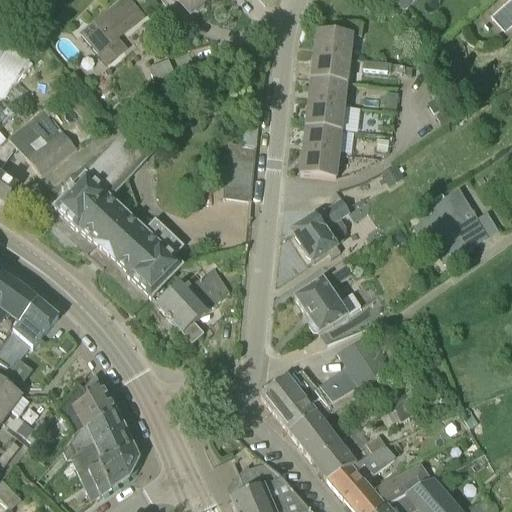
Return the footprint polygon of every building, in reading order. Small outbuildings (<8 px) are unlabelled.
[(107,68),(125,53),(116,43),(144,19),(128,0),(122,0),(80,36),(107,68)] [(204,6),(208,2),(205,0),(173,0),(190,18),(193,16),(198,16),(203,10),(204,6)] [(392,0),(405,14),(416,4),(420,0),(392,0)] [(41,38),(53,26),(43,16),(31,28),(41,38)] [(313,58),(350,62),(352,39),(361,40),(363,26),(333,22),(332,35),(316,34),(313,58)] [(0,102),(2,104),(24,74),(30,80),(37,73),(31,66),(31,65),(29,63),(29,62),(8,49),(16,36),(4,30),(5,29),(0,25),(0,102)] [(347,86),(350,62),(313,58),(310,82),(347,86)] [(405,76),(405,70),(405,68),(364,63),(363,71),(405,76)] [(344,110),(347,86),(310,82),(308,106),(344,110)] [(396,115),(398,96),(387,95),(384,114),(396,115)] [(257,153),(262,110),(263,100),(249,98),(243,150),(228,148),(222,201),(251,204),(257,153)] [(439,100),(428,106),(434,117),(445,111),(439,100)] [(0,131),(15,118),(2,104),(0,105),(0,131)] [(209,110),(213,120),(223,116),(218,106),(209,110)] [(341,134),(344,110),(308,106),(305,130),(341,134)] [(0,205),(5,209),(18,189),(0,176),(0,174),(15,150),(41,180),(77,152),(44,110),(8,141),(8,142),(4,145),(0,149),(0,205)] [(443,130),(453,123),(446,114),(436,120),(443,130)] [(338,159),(341,134),(305,130),(302,154),(338,159)] [(144,234),(129,220),(111,203),(153,157),(133,131),(123,138),(81,184),(54,213),(95,251),(87,260),(102,274),(110,265),(151,303),(183,268),(174,260),(184,249),(155,223),(144,234)] [(386,155),(387,142),(377,141),(375,154),(386,155)] [(510,171),(511,168),(511,153),(503,160),(510,171)] [(336,183),(338,159),(302,154),(299,179),(336,183)] [(389,191),(403,181),(395,169),(381,179),(389,191)] [(467,231),(448,202),(434,211),(438,218),(416,232),(422,243),(428,240),(444,266),(485,241),(476,225),(467,231)] [(346,229),(342,223),(350,217),(342,204),(292,236),(313,267),(333,254),(338,250),(336,247),(344,242),(346,229)] [(406,242),(398,231),(387,238),(395,250),(406,242)] [(359,291),(352,279),(345,268),(294,302),(326,350),(391,319),(369,284),(359,291)] [(228,295),(212,272),(191,291),(183,282),(155,308),(191,347),(203,337),(193,325),(228,295)] [(0,353),(2,351),(38,304),(26,294),(5,279),(0,285),(0,353)] [(2,351),(0,353),(0,369),(7,375),(8,374),(10,375),(18,364),(20,365),(30,351),(32,352),(57,323),(58,321),(38,304),(2,351)] [(67,356),(74,347),(66,340),(59,349),(67,356)] [(357,391),(390,374),(378,355),(370,340),(337,357),(346,374),(357,391)] [(326,411),(332,407),(319,392),(316,394),(311,387),(307,390),(296,376),(288,381),(287,379),(261,399),(289,436),(315,414),(311,410),(320,403),(326,411)] [(82,436),(116,415),(96,378),(92,380),(83,393),(78,389),(57,417),(66,425),(75,442),(56,464),(61,459),(64,455),(72,446),(82,436)] [(0,405),(11,414),(22,399),(0,382),(0,405)] [(401,426),(415,417),(426,412),(416,390),(405,397),(390,404),(401,426)] [(339,446),(338,444),(322,423),(362,398),(358,392),(349,397),(336,405),(332,407),(326,411),(320,403),(311,410),(315,414),(289,436),(312,466),(339,446)] [(0,428),(11,414),(0,405),(0,428)] [(61,459),(56,464),(65,474),(74,468),(91,505),(130,479),(137,461),(116,415),(82,436),(72,446),(64,455),(61,459)] [(34,432),(41,437),(48,427),(42,422),(34,432)] [(33,447),(41,437),(34,432),(26,442),(33,447)] [(326,484),(385,450),(379,439),(360,450),(350,435),(338,444),(339,446),(312,466),(326,484)] [(5,455),(12,461),(20,451),(13,445),(5,455)] [(347,509),(369,491),(360,480),(367,474),(373,481),(396,462),(385,450),(326,484),(347,509)] [(0,467),(4,470),(12,461),(5,455),(0,461),(0,467)] [(234,511),(308,511),(278,476),(266,466),(249,473),(250,475),(239,479),(240,482),(231,496),(234,501),(230,502),(234,511)] [(383,511),(385,511),(432,485),(431,484),(420,467),(372,495),(369,491),(347,509),(349,511),(383,511)] [(435,484),(447,498),(453,492),(443,479),(435,484)] [(459,511),(447,498),(435,484),(432,485),(385,511),(383,511),(459,511)] [(0,503),(8,511),(12,511),(21,504),(2,485),(0,487),(0,503)] [(495,511),(486,500),(469,511),(495,511)]
